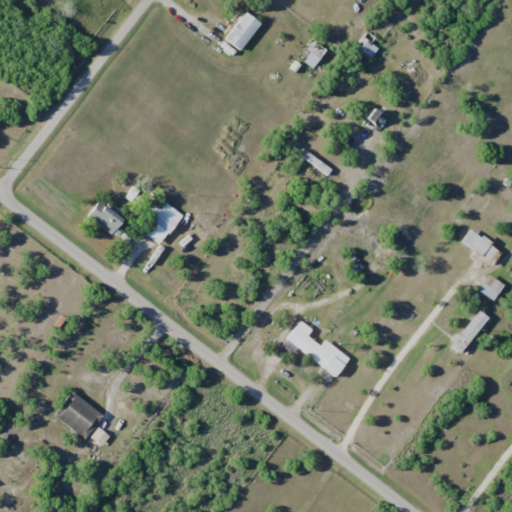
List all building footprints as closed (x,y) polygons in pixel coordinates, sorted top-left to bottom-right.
[(238,52),(258,22),(241,11),(221,40),(238,52)] [(368,42),(372,37),(364,32),(352,49),(367,60),(376,48),(368,42)] [(309,68),(322,49),(308,39),(295,58),(309,68)] [(380,113),(364,108),(360,124),(376,128),(380,113)] [(85,213),(106,235),(123,218),(108,202),(103,207),(97,201),(85,213)] [(158,210),(150,205),(135,231),(159,245),(178,212),(162,203),(158,210)] [(464,224),(453,240),(487,265),(499,250),(464,224)] [(502,286),(486,275),(475,290),(491,301),(502,286)] [(486,319),(476,310),(444,344),(454,353),(486,319)] [(305,336),(310,330),(297,320),(283,338),(330,377),(346,359),(322,339),(317,345),(305,336)] [(51,414),(81,439),(99,416),(69,392),(51,414)] [(0,476),(9,484),(21,471),(9,459),(0,467),(0,476)]
